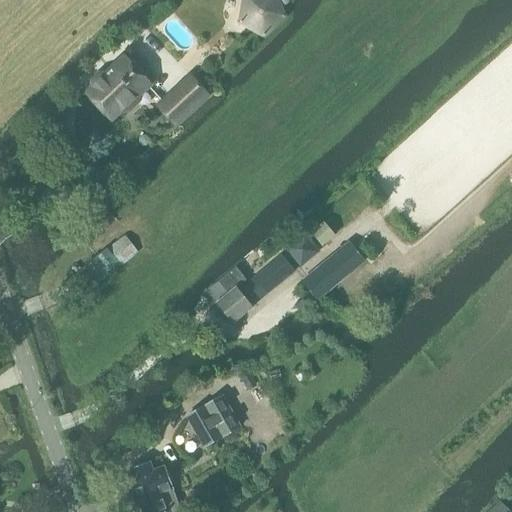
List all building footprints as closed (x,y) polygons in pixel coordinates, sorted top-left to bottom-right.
[(245,0),(241,23),(265,36),(284,16),(276,0),(245,0)] [(125,58),(87,93),(111,120),(124,108),(128,112),(139,102),(135,98),(149,84),(125,58)] [(191,78),(160,107),(177,125),(208,96),(191,78)] [(326,221),(312,233),(323,246),(337,234),(326,221)] [(303,237),(287,250),(300,266),(317,253),(303,237)] [(60,287),(73,303),(135,253),(122,238),(60,287)] [(349,248),(306,284),(318,299),(362,264),(349,248)] [(237,268),(207,292),(233,324),(253,308),(252,307),(295,271),(282,256),(243,288),(241,285),(247,280),(237,268)] [(279,371),(269,373),(271,381),(280,379),(279,371)] [(222,397),(187,416),(205,448),(240,428),(222,397)] [(177,511),(181,511),(165,468),(153,473),(149,463),(128,471),(143,511),(177,511)] [(510,511),(500,502),(488,511),(510,511)]
